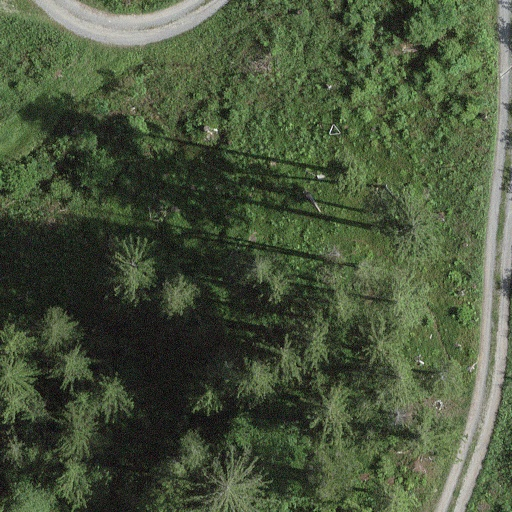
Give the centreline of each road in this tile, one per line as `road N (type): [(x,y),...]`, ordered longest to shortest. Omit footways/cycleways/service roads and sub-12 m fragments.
road 1 (track): [(450,511),(495,367),(511,141)]
road 2 (track): [(48,0),(142,39),(206,0)]
